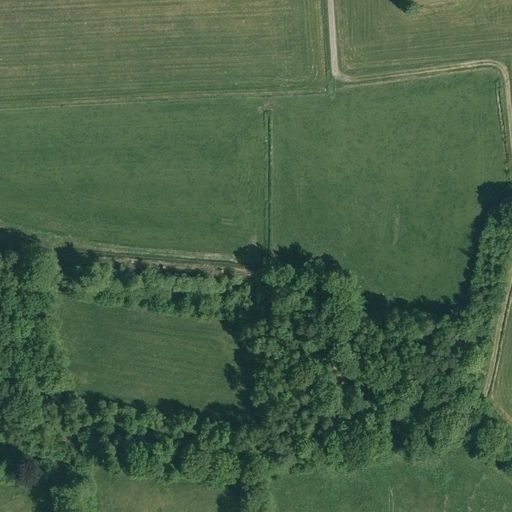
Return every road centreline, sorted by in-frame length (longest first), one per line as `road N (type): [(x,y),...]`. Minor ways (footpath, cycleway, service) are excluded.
road 1 (track): [(334,76),(494,62),(504,70),(511,139)]
road 2 (track): [(483,388),(511,260)]
road 3 (track): [(256,464),(267,344)]
